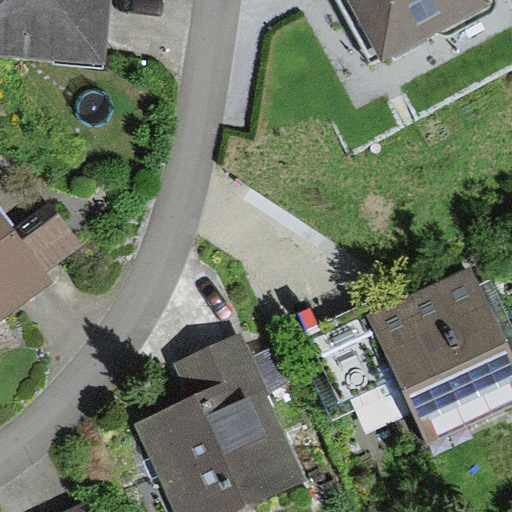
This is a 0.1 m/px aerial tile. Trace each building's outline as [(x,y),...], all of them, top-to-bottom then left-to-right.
[(0,0),(0,60),(104,73),(112,0),(0,0)] [(344,0),(383,71),(492,13),(485,0),(344,0)] [(0,215),(0,329),(25,311),(55,289),(46,278),(82,252),(50,208),(14,235),(0,215)] [(380,317),(368,322),(402,397),(428,455),(511,417),(511,365),(473,276),(412,303),(380,317)] [(368,322),(380,317),(375,306),(284,347),(323,434),(402,397),(368,322)] [(174,367),(191,404),(259,374),(243,337),(174,367)] [(181,408),(135,428),(172,511),(258,511),(306,489),(267,403),(271,401),(259,374),(191,404),(181,408)]
